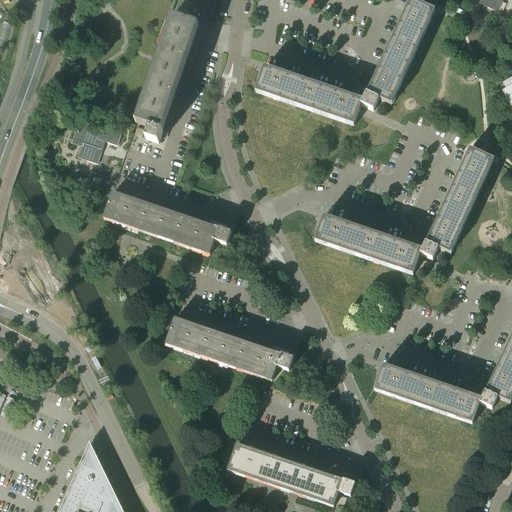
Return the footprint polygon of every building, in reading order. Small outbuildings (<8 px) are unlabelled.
[(181,0),(175,18),(196,25),(200,26),(204,13),(208,0),(181,0)] [(480,0),(479,4),(498,13),(503,0),(480,0)] [(263,70),(259,82),(255,92),(256,93),(256,92),(353,126),(354,126),(361,106),(373,112),(378,100),(390,106),(391,105),(390,105),(433,12),(434,12),(434,11),(412,1),(412,2),(374,84),(369,84),(365,85),(361,86),(359,88),(357,89),(353,92),(352,94),(351,96),(349,99),(264,70),(263,70)] [(163,123),(196,25),(175,18),(173,18),(136,124),(150,128),(146,140),(159,145),(163,133),(167,131),(169,125),(165,124),(163,123)] [(511,108),(511,85),(502,92),(511,108)] [(104,142),(117,147),(122,132),(102,125),(101,129),(82,122),(79,131),(78,130),(77,132),(75,131),(71,143),(81,147),(77,158),(97,165),(102,150),(104,142)] [(143,137),(145,131),(137,128),(135,135),(143,137)] [(409,249),(323,219),(322,219),(314,241),(315,241),(413,275),(412,275),(413,275),(420,255),(432,261),(438,250),(449,255),(450,254),(449,254),(492,161),(493,161),(493,160),(471,150),(471,151),(435,232),(432,231),(432,234),(428,234),(423,235),(420,237),(418,239),(415,241),(413,245),(412,249),(409,249)] [(210,229),(112,195),(104,219),(210,255),(215,242),(227,246),(231,233),(219,229),(211,227),(210,229)] [(426,271),(429,263),(422,261),(419,268),(426,271)] [(272,355),(174,321),(166,345),(272,381),(277,368),(289,372),(293,359),(281,355),(273,353),(272,355)] [(468,398),(382,369),(382,368),(381,368),(374,391),(472,424),(471,424),(472,425),(479,405),(491,410),(497,399),(509,404),(508,404),(511,396),(511,341),(494,381),(491,381),(491,383),(487,383),(483,384),(479,386),(477,388),(474,391),(472,394),(471,398),(468,398)] [(227,470),(334,507),(339,493),(350,498),(355,484),(343,480),(342,481),(334,478),(334,480),(235,447),(227,470)] [(94,472),(76,511),(122,511),(103,473),(99,470),(94,472)] [(344,507),(346,499),(340,497),(337,504),(344,507)]
